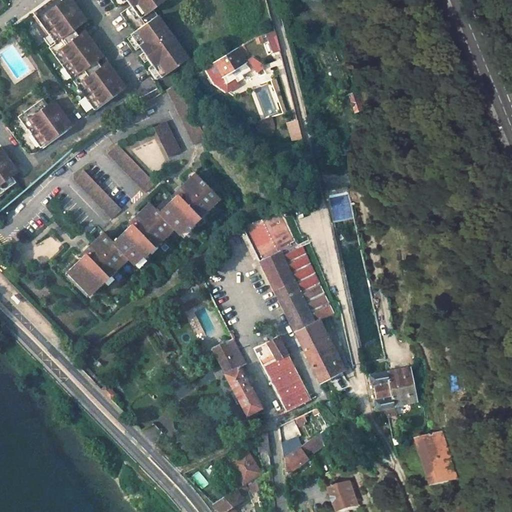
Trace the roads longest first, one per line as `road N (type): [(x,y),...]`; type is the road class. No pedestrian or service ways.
road 1 (residential): [(270,0),(363,385)]
road 2 (primary): [(0,304),(197,511)]
road 3 (residential): [(0,133),(26,166),(143,86),(90,0)]
road 4 (residential): [(0,235),(109,139),(169,113)]
road 5 (track): [(363,385),(414,511)]
road 6 (primary): [(511,119),(462,0)]
